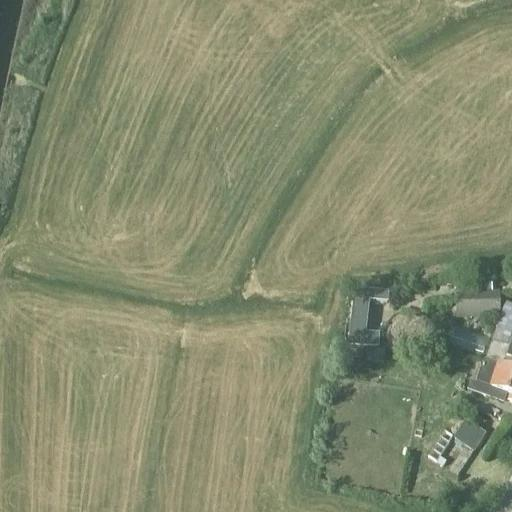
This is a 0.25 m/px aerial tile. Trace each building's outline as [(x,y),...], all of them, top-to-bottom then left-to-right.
[(356,292),(350,349),(378,349),(378,336),(365,336),(369,304),(387,305),(388,294),(356,292)] [(456,321),(500,319),(499,294),(455,296),(456,321)] [(410,315),(402,338),(415,342),(423,319),(410,315)] [(491,346),(485,363),(511,371),(511,344),(510,350),(506,348),(491,346)] [(365,362),(384,363),(385,351),(366,349),(365,362)] [(342,360),(361,361),(362,351),(342,350),(342,360)] [(484,362),(476,385),(510,397),(509,401),(510,403),(511,403),(511,371),(485,363),(484,362)] [(474,453),(485,436),(465,424),(454,441),(474,453)]
